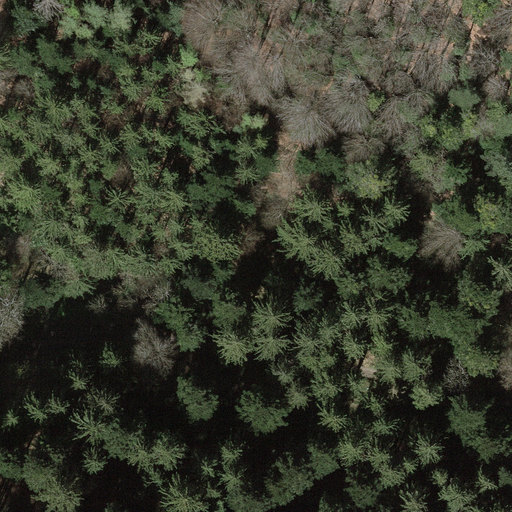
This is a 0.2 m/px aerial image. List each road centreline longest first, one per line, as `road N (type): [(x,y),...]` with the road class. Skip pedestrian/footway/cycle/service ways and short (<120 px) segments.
road 1 (track): [(0,254),(62,313),(0,422)]
road 2 (track): [(189,342),(62,313),(0,325)]
